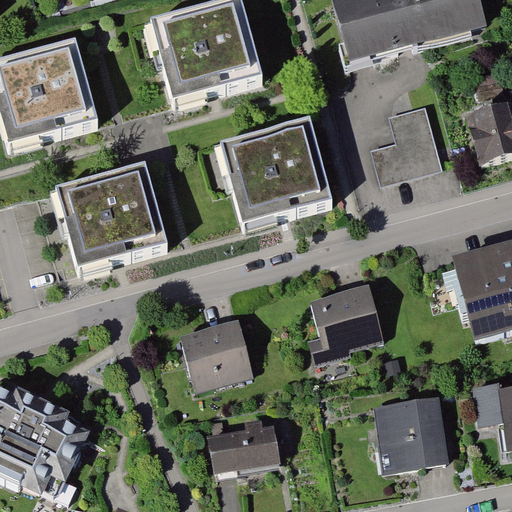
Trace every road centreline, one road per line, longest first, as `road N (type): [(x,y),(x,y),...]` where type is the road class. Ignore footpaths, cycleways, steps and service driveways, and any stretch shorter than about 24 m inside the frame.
road 1 (residential): [(125,308),(511,206)]
road 2 (residential): [(191,511),(122,349),(125,308)]
road 3 (residential): [(0,344),(125,308)]
